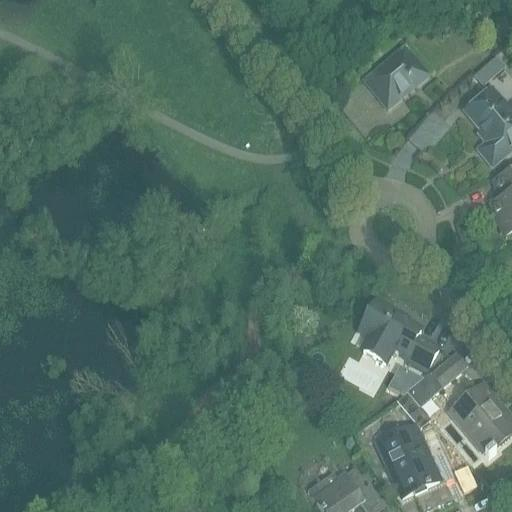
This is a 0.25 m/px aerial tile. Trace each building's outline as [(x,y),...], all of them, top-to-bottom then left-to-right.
[(405,50),(379,72),(364,84),(388,113),(429,79),(405,50)] [(511,67),(508,63),(496,74),(504,83),(507,80),(511,85),(511,67)] [(464,115),(488,144),(477,153),(492,171),(511,154),(511,152),(511,151),(511,150),(511,116),(492,92),(464,115)] [(511,237),(511,176),(493,184),(502,204),(492,209),(506,241),(511,237)] [(404,362),(426,374),(439,352),(418,341),(421,335),(396,322),(398,318),(376,306),(360,335),(370,341),(363,355),(385,367),(394,350),(407,357),(404,362)] [(407,395),(420,410),(467,371),(456,358),(432,378),(430,376),(423,383),(407,395)] [(397,404),(407,395),(423,383),(407,375),(403,384),(389,395),(397,404)] [(511,425),(482,389),(466,401),(449,414),(488,461),(496,455),(494,451),(511,435),(511,425)] [(407,395),(397,404),(421,432),(431,424),(420,410),(407,395)] [(393,470),(398,480),(406,498),(402,500),(402,501),(440,484),(428,459),(425,461),(412,433),(379,449),(389,472),(393,470)] [(363,511),(385,511),(386,511),(370,489),(366,491),(353,474),(338,484),(333,478),(308,496),(319,511),(353,511),(361,507),(363,511)]
